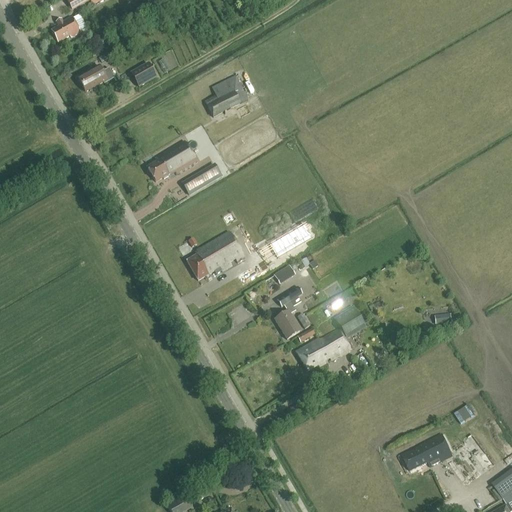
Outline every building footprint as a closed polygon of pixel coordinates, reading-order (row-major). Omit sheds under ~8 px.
[(70,0),(67,2),(72,11),(91,0),(70,0)] [(71,39),(81,33),(72,18),(59,25),(60,27),(51,32),(58,44),(70,37),(71,39)] [(177,50),(165,52),(166,57),(162,57),(164,70),(180,68),(177,50)] [(139,89),(156,79),(148,65),(131,75),(139,89)] [(109,69),(102,72),(99,67),(77,79),(85,93),(103,83),(104,84),(114,78),(109,69)] [(207,73),(210,79),(215,76),(220,73),(217,67),(207,73)] [(215,76),(210,79),(214,87),(211,88),(215,96),(204,102),(213,118),(230,110),(241,105),(240,104),(249,100),(243,90),(236,76),(219,85),(215,76)] [(176,174),(196,162),(184,142),(155,160),(157,163),(147,168),(155,183),(163,179),(164,180),(168,177),(167,176),(174,172),(176,174)] [(184,182),(185,184),(190,193),(191,194),(224,174),(217,163),(184,182)] [(184,197),(190,193),(185,184),(178,188),(184,197)] [(200,250),(195,253),(197,256),(186,262),(198,282),(214,272),(216,276),(231,267),(229,263),(235,260),(237,264),(245,260),(229,233),(200,250)] [(191,249),(192,248),(197,245),(194,239),(187,243),(191,249)] [(285,284),(293,277),(287,269),(279,276),(285,284)] [(219,302),(240,287),(231,276),(211,290),(219,302)] [(293,281),(299,290),(305,286),(299,277),(293,281)] [(309,309),(319,305),(313,292),(303,296),(309,309)] [(293,308),(298,305),(290,293),(277,301),(281,308),(283,307),(287,313),(274,321),(287,341),(299,333),(293,322),(294,322),(290,315),(296,312),(293,308)] [(196,300),(200,310),(208,307),(205,297),(196,300)] [(234,315),(240,324),(234,328),(238,334),(256,323),(247,308),(234,315)] [(330,360),(330,361),(351,351),(343,338),(364,325),(353,308),(334,320),(340,330),(319,341),(318,340),(295,353),(307,372),(318,365),(319,367),(325,364),(325,363),(330,360)] [(437,317),(439,325),(453,321),(451,314),(437,317)] [(310,326),(308,323),(303,315),(298,318),(305,329),(310,326)] [(301,343),(310,338),(306,332),(297,337),(301,343)] [(365,368),(370,364),(366,358),(360,363),(365,368)] [(442,437),(402,456),(410,473),(428,464),(429,469),(452,458),(442,437)] [(511,472),(489,488),(499,502),(511,494),(511,472)] [(169,511),(185,511),(192,509),(184,495),(166,505),(169,511)]
